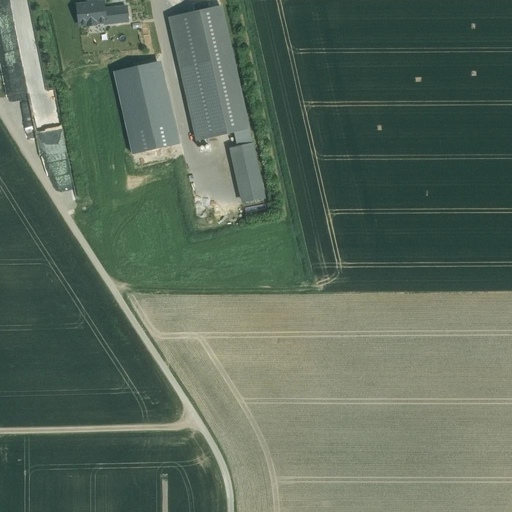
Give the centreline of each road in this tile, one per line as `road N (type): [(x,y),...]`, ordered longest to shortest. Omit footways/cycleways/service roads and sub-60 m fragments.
road 1 (track): [(232,511),(227,467),(212,438),(0,102)]
road 2 (track): [(0,433),(183,427),(196,415)]
